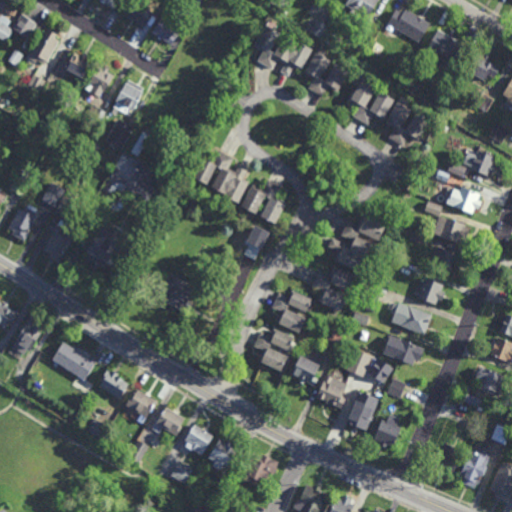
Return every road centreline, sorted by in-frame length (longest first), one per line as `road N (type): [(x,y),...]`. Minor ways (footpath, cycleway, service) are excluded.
road 1 (tertiary): [(451,511),(243,413),(0,263)]
road 2 (residential): [(402,490),(511,210)]
road 3 (residential): [(162,74),(44,0)]
